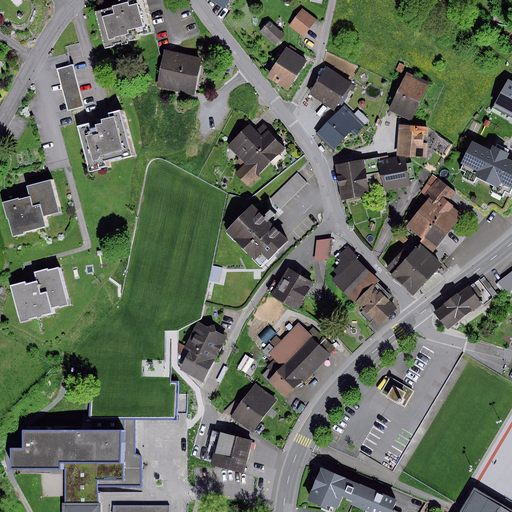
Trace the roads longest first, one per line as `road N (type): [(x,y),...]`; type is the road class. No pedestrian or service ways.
road 1 (residential): [(338,220),(323,166),(198,0)]
road 2 (tertiary): [(283,511),(296,455),(323,406),(416,316)]
road 3 (residential): [(338,220),(275,273),(205,394)]
road 4 (residential): [(70,5),(0,121)]
road 5 (residential): [(416,316),(338,220)]
road 6 (tertiary): [(416,316),(511,243)]
